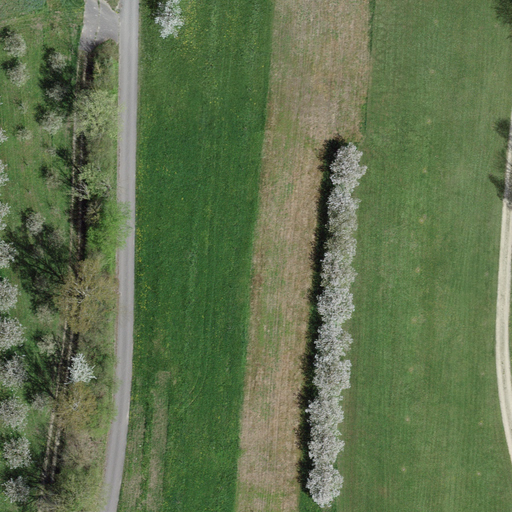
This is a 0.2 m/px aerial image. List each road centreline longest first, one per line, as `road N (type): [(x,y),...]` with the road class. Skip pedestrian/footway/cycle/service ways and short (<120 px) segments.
road 1 (track): [(46,511),(65,359),(88,0)]
road 2 (unclassified): [(109,511),(118,474),(136,167),(132,0)]
road 3 (track): [(511,210),(503,301),(511,423)]
